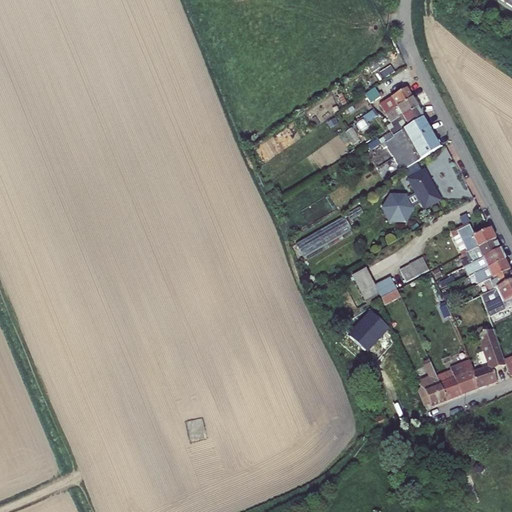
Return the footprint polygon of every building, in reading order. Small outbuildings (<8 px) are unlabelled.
[(374,68),(378,74),(386,68),(383,63),(374,68)] [(413,89),(386,105),(392,115),(419,99),(413,89)] [(375,90),(368,96),(373,101),(380,96),(375,90)] [(390,97),(388,94),(376,100),(378,103),(390,97)] [(419,99),(392,115),(398,124),(425,108),(419,99)] [(425,108),(398,124),(401,129),(396,131),(398,134),(386,141),(388,145),(400,138),(399,137),(430,118),(425,108)] [(374,123),(384,115),(381,110),(370,118),(374,123)] [(399,137),(400,138),(388,145),(389,146),(388,146),(390,149),(392,147),(395,146),(396,148),(419,134),(426,146),(442,137),(430,118),(399,137)] [(418,179),(428,173),(423,165),(413,170),(418,179)] [(424,209),(429,206),(431,210),(445,202),(439,190),(440,189),(431,172),(428,173),(418,179),(415,181),(424,197),(419,200),(424,209)] [(420,211),(424,209),(419,200),(415,202),(414,200),(399,200),(391,213),(398,226),(413,226),(421,213),(420,211)] [(305,261),(358,230),(350,217),(297,248),(305,261)] [(458,246),(463,244),(458,233),(470,227),(469,225),(452,234),(458,246)] [(458,233),(463,244),(476,238),(470,227),(458,233)] [(468,254),(496,241),(491,231),(476,238),(463,244),(468,254)] [(496,241),(468,254),(466,255),(471,265),(501,251),(496,241)] [(501,251),(471,265),(465,268),(470,279),(474,277),(506,261),(501,251)] [(424,260),(401,272),(407,284),(430,272),(424,260)] [(506,261),(474,277),(479,287),(484,284),(511,271),(506,261)] [(354,277),(363,295),(376,288),(367,271),(354,277)] [(511,273),(511,271),(484,284),(485,288),(488,287),(491,293),(511,283),(511,273)] [(449,287),(446,280),(437,284),(441,291),(449,287)] [(511,283),(491,293),(483,297),(492,316),(506,309),(504,305),(511,300),(511,283)] [(376,288),(363,295),(366,301),(379,295),(376,288)] [(368,346),(381,329),(372,321),(358,338),(368,346)] [(480,371),(480,370),(473,373),(478,390),(497,383),(494,377),(508,372),(493,332),(481,336),(491,367),(480,371)] [(453,380),(461,396),(478,390),(473,373),(469,362),(450,370),(453,380)] [(430,406),(431,408),(446,402),(439,386),(435,377),(432,370),(429,363),(422,367),(428,379),(418,384),(420,388),(424,392),(430,406)] [(446,365),(432,370),(435,377),(448,372),(446,365)] [(453,380),(439,386),(446,402),(461,396),(453,380)] [(423,408),(430,406),(424,392),(420,388),(417,393),(423,408)] [(385,417),(370,423),(373,432),(389,426),(385,417)] [(197,442),(213,439),(208,419),(193,422),(197,442)]
